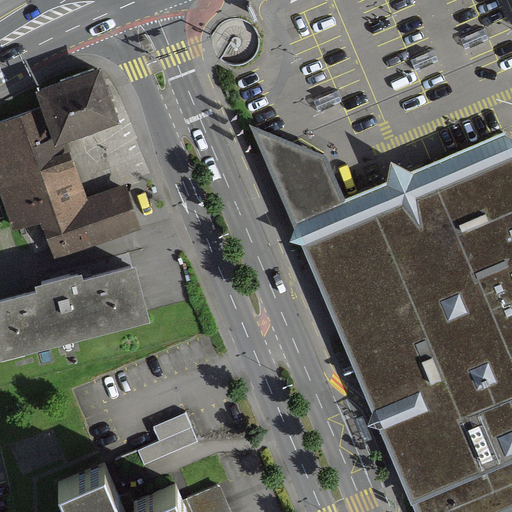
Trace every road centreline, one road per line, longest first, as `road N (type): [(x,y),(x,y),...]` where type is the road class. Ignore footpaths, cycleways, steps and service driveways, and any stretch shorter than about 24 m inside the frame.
road 1 (residential): [(365,511),(151,0)]
road 2 (residential): [(109,13),(315,511)]
road 3 (primary): [(0,66),(109,13)]
